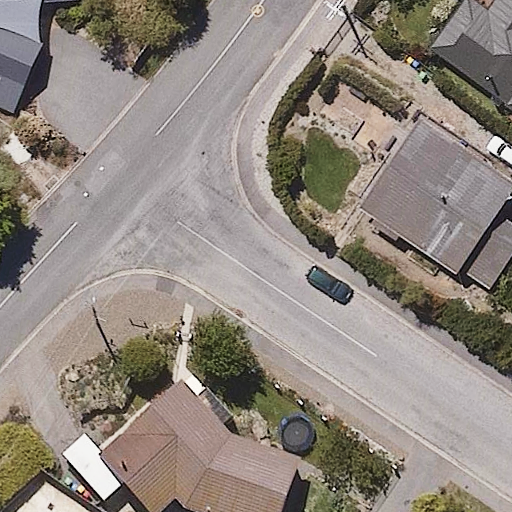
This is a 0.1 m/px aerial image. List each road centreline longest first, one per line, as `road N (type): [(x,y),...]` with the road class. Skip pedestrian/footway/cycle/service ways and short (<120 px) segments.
road 1 (residential): [(511,446),(117,177)]
road 2 (residential): [(117,177),(262,0)]
road 3 (residential): [(0,307),(117,177)]
